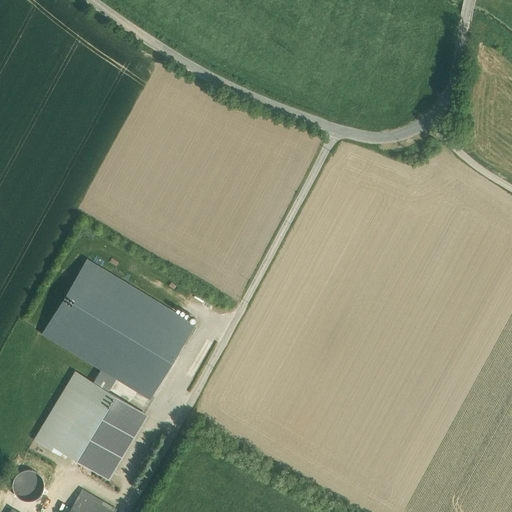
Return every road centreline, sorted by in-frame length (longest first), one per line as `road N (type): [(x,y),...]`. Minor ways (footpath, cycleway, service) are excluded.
road 1 (tertiary): [(469,0),(454,81),(442,103),(402,133),(375,138),(213,78),(89,0)]
road 2 (track): [(336,129),(124,511)]
